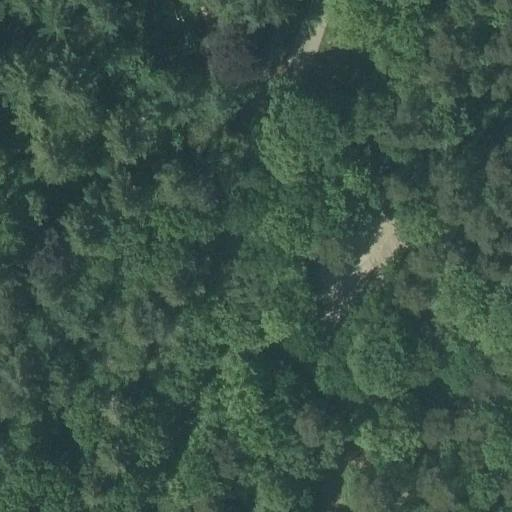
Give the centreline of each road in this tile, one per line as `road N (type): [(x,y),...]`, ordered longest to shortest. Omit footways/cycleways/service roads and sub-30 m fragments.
road 1 (unclassified): [(143,511),(322,0)]
road 2 (track): [(302,346),(511,511)]
road 3 (track): [(243,89),(0,156)]
